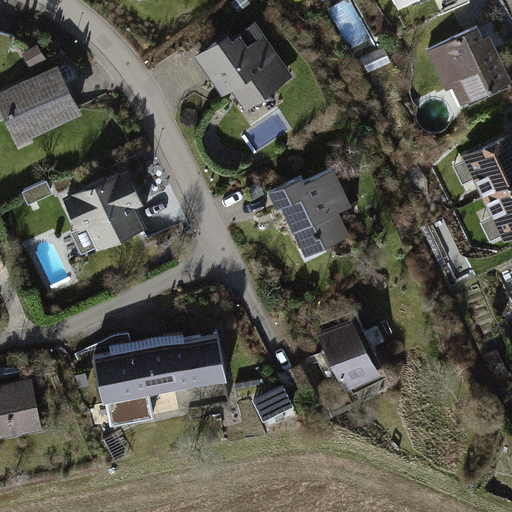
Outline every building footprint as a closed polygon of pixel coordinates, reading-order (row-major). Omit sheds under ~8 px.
[(245,0),(234,0),(230,4),(236,12),(248,3),(245,0)] [(393,0),(400,12),(424,0),(393,0)] [(482,23),(425,48),(451,106),(508,80),(482,23)] [(226,28),(190,54),(219,95),(230,87),(242,104),(287,73),(254,27),(235,41),(226,28)] [(32,43),(18,53),(30,69),(44,58),(32,43)] [(57,63),(0,89),(0,118),(4,116),(15,139),(78,109),(57,63)] [(511,130),(462,154),(504,241),(511,237),(511,130)] [(127,165),(60,197),(78,234),(84,231),(93,250),(146,225),(136,203),(143,200),(127,165)] [(302,176),(266,192),(274,211),(283,207),(303,252),(346,233),(337,212),(351,206),(334,167),(304,181),(302,176)] [(45,174),(17,187),(20,195),(25,204),(53,191),(45,174)] [(354,309),(312,328),(342,394),(384,375),(354,309)] [(109,353),(93,355),(106,426),(153,418),(148,389),(220,376),(212,334),(184,339),(183,334),(108,347),(109,353)] [(0,437),(41,430),(31,376),(0,381),(0,437)] [(282,385),(250,400),(260,422),(292,408),(282,385)]
